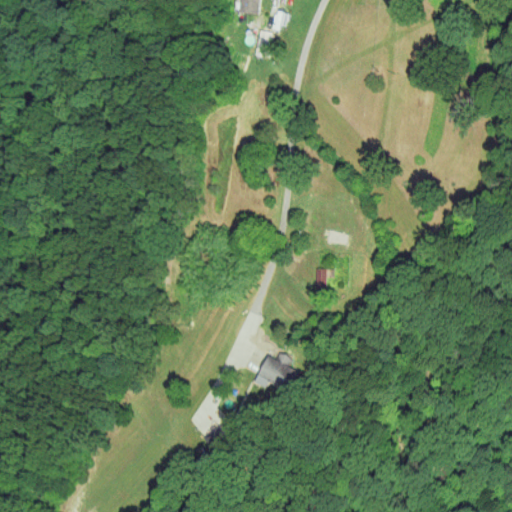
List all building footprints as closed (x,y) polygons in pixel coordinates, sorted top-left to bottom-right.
[(259,13),(260,0),(242,0),(241,11),(259,13)] [(267,56),(272,31),(260,29),(256,54),(267,56)] [(317,286),(326,286),(327,277),(334,277),(334,268),(317,268),(317,286)] [(269,354),(256,381),(267,387),(270,382),(292,393),(302,372),(289,365),(293,356),(281,350),(277,358),(269,354)] [(241,430),(230,416),(205,436),(216,450),(241,430)]
